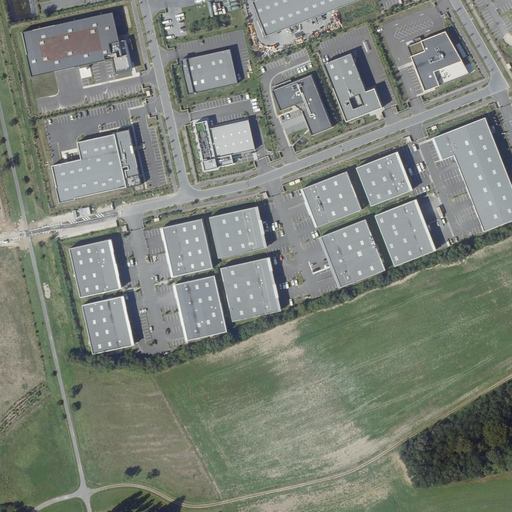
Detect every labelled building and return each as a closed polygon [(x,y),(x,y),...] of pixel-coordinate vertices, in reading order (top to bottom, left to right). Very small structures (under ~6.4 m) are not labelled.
[(256,0),(252,2),(266,36),(359,0),(256,0)] [(118,3),(20,20),(31,75),(69,68),(111,60),(113,74),(133,69),(118,3)] [(415,43),(407,46),(424,89),(433,85),(434,88),(470,74),(446,31),(422,41),(420,37),(414,40),(415,43)] [(238,84),(230,49),(181,60),(186,83),(185,83),(188,95),(238,84)] [(366,91),(351,53),(324,64),(347,122),(382,108),(375,88),(366,91)] [(311,135),(332,127),(312,74),(291,82),(274,89),(272,90),(280,111),(294,105),(304,101),(306,107),(302,111),(311,135)] [(273,86),(274,89),(291,82),(290,79),(273,86)] [(294,105),(302,111),(306,107),(304,101),(294,105)] [(511,220),(511,187),(485,118),(434,138),(443,160),(454,155),(485,232),(511,220)] [(207,120),(195,123),(203,161),(203,163),(204,163),(206,170),(214,168),(214,169),(218,168),(218,167),(234,164),(232,155),(255,150),(249,120),(209,129),(207,120)] [(141,183),(129,130),(77,142),(81,159),(51,166),(56,187),(55,188),(58,203),(74,200),(74,199),(141,183)] [(396,152),(356,168),(371,206),(411,190),(396,152)] [(347,171),(292,192),(307,231),(362,209),(347,171)] [(425,205),(435,201),(432,195),(422,199),(425,205)] [(414,200),(375,216),(394,266),(434,251),(414,200)] [(257,206),(210,217),(219,258),(266,247),(257,206)] [(77,221),(95,218),(94,211),(84,212),(84,210),(76,211),(77,221)] [(58,226),(76,222),(74,212),(55,216),(58,226)] [(443,214),(437,216),(440,225),(446,223),(443,214)] [(202,218),(162,227),(173,276),(213,267),(202,218)] [(366,219),(311,240),(331,291),(386,270),(366,219)] [(110,239),(70,248),(81,297),(121,288),(110,239)] [(268,257),(221,268),(233,321),(280,310),(268,257)] [(215,275),(175,284),(187,340),(227,331),(215,275)] [(122,295),(82,304),(93,354),(133,345),(122,295)]
